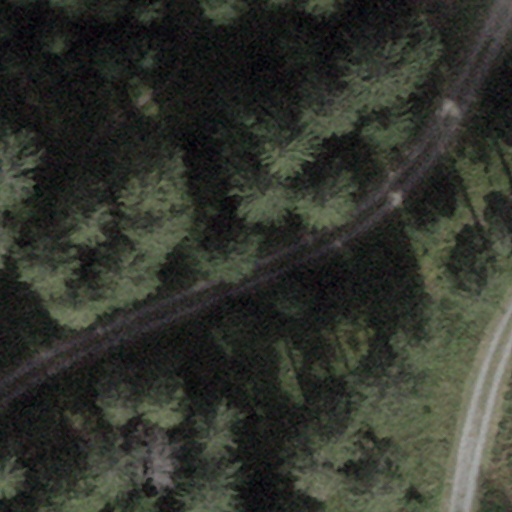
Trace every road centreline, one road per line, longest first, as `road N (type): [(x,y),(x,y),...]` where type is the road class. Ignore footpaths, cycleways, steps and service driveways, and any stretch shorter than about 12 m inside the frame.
road 1 (track): [(511,11),(391,233),(262,315),(25,366),(0,404)]
road 2 (track): [(466,511),(473,386),(511,327)]
